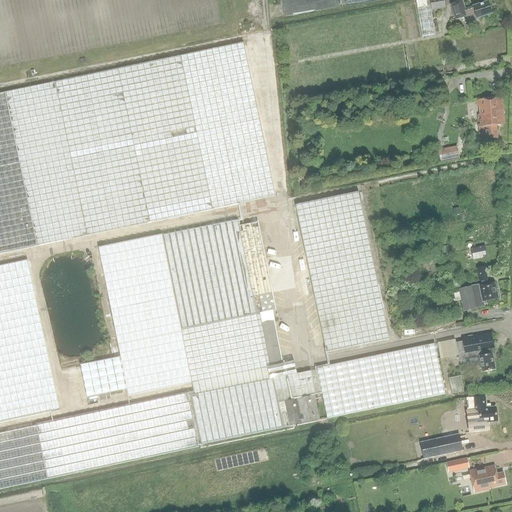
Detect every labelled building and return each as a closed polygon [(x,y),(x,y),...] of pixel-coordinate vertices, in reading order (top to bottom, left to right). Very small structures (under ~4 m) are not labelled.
[(421,0),(422,0),(415,1),(422,37),(435,35),(431,11),(445,9),(443,0),(421,0)] [(462,1),(450,5),(455,20),(466,17),(469,23),(477,20),(477,19),(492,14),(487,2),(465,10),(462,1)] [(0,253),(275,196),(243,43),(0,93),(0,253)] [(477,100),(479,131),(480,140),(497,138),(496,126),(504,125),(502,98),(477,100)] [(457,146),(438,150),(440,163),(459,159),(457,146)] [(326,353),(389,339),(358,192),(295,206),(326,353)] [(322,402),(320,394),(297,399),(292,374),(296,373),(294,361),(283,363),(273,311),(276,310),(258,222),(239,226),(238,220),(99,248),(121,357),(80,366),(87,398),(127,389),(128,396),(191,382),(194,393),(191,394),(191,392),(0,433),(0,488),(283,428),(279,410),(286,408),(290,427),(320,420),(317,403),(322,402)] [(485,246),(470,249),(473,260),(487,257),(485,246)] [(0,422),(60,410),(27,260),(0,265),(0,422)] [(487,280),(485,267),(477,268),(479,281),(487,280)] [(483,302),(498,299),(494,281),(470,287),(471,287),(458,289),(463,312),(475,309),(475,308),(484,307),(483,302)] [(456,343),(458,354),(459,361),(479,357),(482,373),(494,371),(491,354),(489,355),(488,349),(493,348),(491,333),(461,339),(462,342),(456,343)] [(327,419),(445,394),(435,344),(317,368),(327,419)] [(316,369),(296,373),(292,374),(297,399),(320,394),(321,393),(316,369)] [(488,423),(496,422),(495,408),(490,408),(490,404),(485,405),(485,397),(465,399),(469,433),(488,431),(488,423)] [(451,452),(448,439),(428,443),(431,457),(451,452)] [(455,471),(468,468),(466,458),(453,461),(455,471)] [(470,472),(474,493),(479,492),(489,490),(489,489),(505,485),(503,473),(495,474),(495,471),(494,466),(470,472)]
